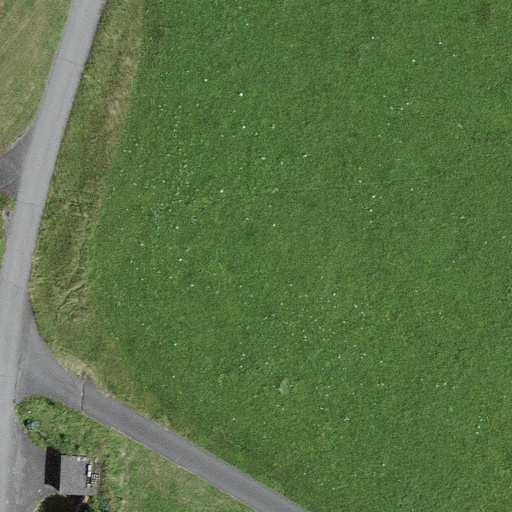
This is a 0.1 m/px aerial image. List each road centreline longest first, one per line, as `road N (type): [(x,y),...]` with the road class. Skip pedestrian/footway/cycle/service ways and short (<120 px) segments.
road 1 (unclassified): [(0,431),(4,353),(37,168),(90,0)]
road 2 (track): [(286,511),(4,353)]
